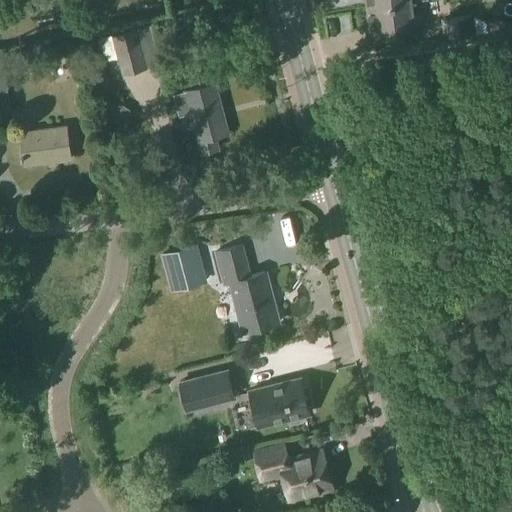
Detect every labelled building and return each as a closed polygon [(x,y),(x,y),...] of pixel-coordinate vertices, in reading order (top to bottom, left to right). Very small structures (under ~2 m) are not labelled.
[(416,1),(368,7),(372,36),(390,34),(390,31),(400,30),(401,32),(420,30),(416,1)] [(471,16),(443,20),(445,36),(473,32),(473,29),(471,16)] [(135,29),(111,36),(122,74),(145,68),(135,29)] [(214,82),(173,94),(179,116),(190,113),(198,141),(201,153),(218,148),(215,139),(216,136),(227,133),(214,82)] [(65,126),(19,132),(24,165),(70,158),(65,126)] [(284,203),(275,205),(279,227),(289,226),(284,203)] [(189,221),(191,233),(206,230),(204,218),(189,221)] [(240,243),(216,250),(225,283),(231,282),(244,331),(281,321),(267,269),(248,274),(240,243)] [(204,280),(195,246),(162,254),(171,289),(204,280)] [(228,370),(180,382),(186,409),(235,397),(228,370)] [(300,378),(249,391),(258,426),(309,413),(307,404),(310,403),(306,386),(303,387),(300,378)] [(284,443),(255,451),(261,477),(283,471),(289,498),(331,487),(322,449),(288,458),(284,443)]
